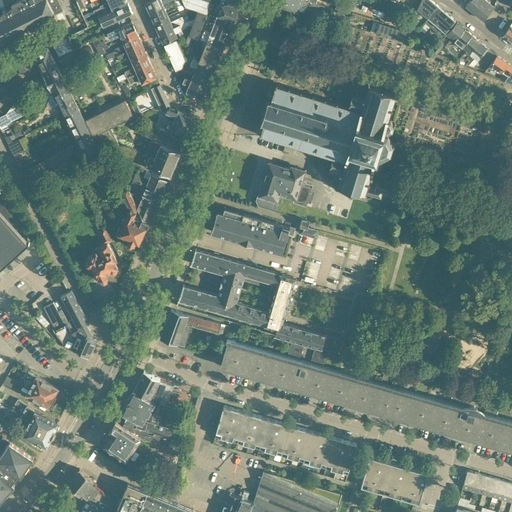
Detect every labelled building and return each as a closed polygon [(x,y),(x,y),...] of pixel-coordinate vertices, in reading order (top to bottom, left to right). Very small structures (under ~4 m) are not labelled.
[(3,13),(0,14),(0,41),(62,10),(57,0),(19,0),(18,1),(13,3),(12,4),(13,6),(10,9),(3,13)] [(76,0),(80,8),(84,6),(81,0),(76,0)] [(93,10),(83,14),(86,21),(90,19),(99,15),(127,1),(126,0),(108,0),(110,4),(107,4),(106,2),(100,5),(100,6),(93,10)] [(161,0),(151,0),(146,3),(150,12),(175,1),(174,0),(162,0),(161,1),(161,0)] [(155,23),(169,17),(169,15),(167,12),(178,6),(175,0),(175,1),(150,12),(155,23)] [(180,0),(176,0),(175,0),(178,6),(180,10),(184,9),(184,8),(180,0)] [(182,0),(186,7),(197,11),(195,17),(193,24),(189,34),(193,36),(199,38),(205,20),(209,10),(234,19),(237,10),(221,5),(222,0),(182,0)] [(222,0),(221,5),(237,10),(240,0),(222,0)] [(306,0),(282,0),(280,6),(300,12),(300,10),(304,11),(306,4),(310,6),(312,9),(323,12),(324,6),(316,3),(306,0)] [(348,0),(322,0),(337,5),(336,9),(349,13),(353,1),(348,0)] [(431,0),(421,0),(418,8),(429,17),(438,5),(431,0)] [(470,0),(466,5),(474,12),(484,0),(470,0)] [(494,6),(486,0),(484,0),(474,12),(483,19),(494,6)] [(133,13),(127,1),(99,15),(104,26),(133,13)] [(4,6),(1,8),(3,13),(10,9),(8,4),(5,6),(4,6)] [(363,5),(362,10),(371,13),(372,7),(363,5)] [(455,20),(438,5),(424,22),(442,36),(455,20)] [(209,10),(205,20),(230,30),(234,19),(209,10)] [(159,33),(185,21),(183,15),(171,21),(169,17),(155,23),(159,33)] [(190,19),(185,21),(159,33),(164,43),(178,36),(176,31),(187,26),(193,24),(195,17),(192,18),(190,19)] [(199,38),(208,41),(224,47),(230,30),(205,20),(199,38)] [(122,38),(123,39),(137,33),(137,31),(134,25),(132,21),(107,32),(110,38),(120,34),(122,38)] [(451,46),(466,29),(457,21),(451,29),(448,34),(452,38),(448,43),(445,47),(448,49),(451,46)] [(511,21),(503,34),(511,40),(511,21)] [(406,31),(398,28),(379,22),(376,33),(395,39),(402,41),(403,38),(406,31)] [(473,34),(466,29),(451,46),(458,52),(462,47),(473,34)] [(116,50),(106,54),(108,59),(112,57),(118,54),(142,43),(137,33),(123,39),(125,44),(115,48),(116,50)] [(463,55),(456,62),(461,64),(466,58),(481,41),(473,34),(462,47),(467,50),(463,55)] [(75,49),(68,36),(53,44),(59,57),(75,49)] [(95,47),(101,44),(100,42),(98,37),(92,40),(95,47)] [(164,45),(176,70),(182,67),(186,58),(182,49),(177,39),(164,45)] [(215,67),(224,47),(208,41),(199,61),(215,67)] [(466,58),(461,64),(465,66),(473,56),(478,60),(481,56),(488,62),(495,53),(481,41),(466,58)] [(147,53),(142,43),(118,54),(120,61),(131,56),(132,60),(147,53)] [(441,47),(437,44),(431,51),(435,54),(441,47)] [(198,54),(193,45),(189,48),(194,56),(198,54)] [(34,53),(43,71),(57,64),(48,46),(34,53)] [(88,47),(77,53),(81,61),(93,55),(88,47)] [(135,66),(125,70),(126,72),(128,76),(152,66),(147,55),(147,53),(132,60),(133,62),(135,66)] [(497,55),(490,65),(491,66),(498,72),(499,71),(501,72),(502,71),(503,72),(508,74),(504,81),(511,83),(511,65),(498,55),(497,55)] [(188,70),(194,73),(202,76),(203,75),(211,78),(215,67),(199,61),(193,58),(190,65),(188,70)] [(0,64),(0,99),(13,94),(0,64)] [(51,95),(68,86),(57,64),(43,71),(45,76),(45,77),(50,88),(44,91),(49,101),(51,95)] [(157,77),(152,66),(128,76),(130,82),(141,78),(143,83),(157,77)] [(5,73),(12,90),(21,87),(14,70),(5,73)] [(126,72),(117,76),(119,80),(121,79),(128,76),(126,72)] [(202,98),(211,78),(203,75),(202,76),(194,73),(191,79),(185,77),(183,82),(189,85),(186,92),(202,98)] [(394,145),(397,144),(397,142),(394,143),(388,133),(392,131),(393,132),(394,132),(393,130),(395,127),(395,126),(395,125),(393,125),(390,122),(390,119),(388,119),(391,108),(394,109),(395,107),(392,106),(395,96),(399,93),(398,92),(395,93),(372,86),(369,82),(367,83),(370,87),(366,99),(354,95),(352,92),(351,93),(352,96),(349,107),(338,104),(338,103),(337,102),(336,103),(325,100),(325,99),(324,99),(324,100),(314,97),(314,95),(313,95),(313,96),(301,93),(301,92),(300,92),(276,84),(275,86),(272,86),(267,88),(266,91),(269,96),(272,97),(271,98),(268,97),(266,103),(263,103),(260,111),(263,112),(261,119),(265,120),(264,121),(261,120),(256,123),(255,126),(258,130),(261,131),(260,134),(261,134),(261,135),(262,135),(262,134),(273,138),(273,139),(274,139),(275,138),(285,141),(285,142),(286,143),(286,142),(297,146),(298,147),(298,146),(309,149),(309,150),(310,150),(310,149),(322,153),(321,154),(322,154),(323,153),(333,156),(329,169),(326,170),(327,172),(330,170),(342,174),(339,184),(335,187),(335,189),(340,187),(363,194),(365,198),(367,197),(365,193),(366,189),(392,197),(397,181),(387,177),(388,173),(375,169),(381,167),(382,168),(383,167),(382,166),(383,163),(384,162),(384,160),(382,161),(380,157),(391,153),(393,155),(394,154),(392,152),(394,145)] [(160,84),(151,88),(153,91),(158,104),(161,102),(160,99),(166,97),(160,84)] [(358,84),(352,87),(354,92),(361,89),(358,84)] [(59,104),(65,115),(79,108),(68,86),(51,95),(49,101),(47,108),(48,110),(59,104)] [(185,135),(187,136),(193,122),(191,121),(193,118),(193,117),(192,116),(170,107),(166,97),(160,99),(161,102),(163,107),(168,109),(166,113),(171,115),(169,120),(167,121),(165,125),(166,127),(165,131),(168,132),(168,131),(174,133),(174,132),(177,133),(178,132),(179,132),(179,133),(180,135),(183,136),(185,135)] [(125,99),(84,119),(93,136),(112,126),(116,124),(122,124),(126,119),(133,115),(125,99)] [(0,121),(9,117),(11,121),(22,116),(15,102),(6,114),(0,116),(0,121)] [(78,142),(74,144),(82,161),(101,151),(93,136),(84,119),(79,108),(65,115),(78,142)] [(120,145),(112,126),(93,136),(101,151),(109,147),(111,152),(145,170),(147,165),(145,164),(149,155),(144,155),(143,154),(141,152),(139,151),(138,149),(136,148),(134,147),(132,146),(129,146),(127,145),(125,145),(123,145),(120,145)] [(12,134),(9,135),(12,141),(18,138),(25,135),(24,132),(22,129),(16,132),(12,134)] [(12,141),(8,144),(14,155),(24,150),(18,138),(12,141)] [(170,175),(181,150),(180,150),(156,140),(150,140),(146,150),(149,155),(145,164),(147,165),(170,175)] [(31,173),(25,176),(28,184),(30,187),(82,161),(74,144),(29,168),(31,173)] [(108,148),(101,152),(99,156),(105,158),(106,154),(110,152),(108,148)] [(319,155),(316,166),(326,169),(329,158),(319,155)] [(291,168),(269,161),(257,200),(260,204),(275,209),(280,192),(296,197),(295,201),(306,204),(307,200),(310,201),(313,191),(310,190),(312,185),(305,182),(305,181),(302,180),(305,170),(292,165),(291,168)] [(126,176),(134,179),(155,189),(154,191),(161,195),(168,180),(168,179),(153,173),(152,173),(147,171),(144,177),(128,171),(126,176)] [(158,202),(161,195),(154,191),(155,189),(134,179),(132,185),(145,190),(143,196),(144,196),(158,202)] [(0,266),(1,267),(30,242),(29,241),(1,189),(0,186),(0,266)] [(147,227),(149,222),(142,219),(138,210),(128,188),(120,192),(129,210),(126,217),(125,217),(124,218),(123,218),(121,223),(121,225),(121,226),(120,226),(118,231),(118,233),(118,234),(128,239),(127,242),(128,245),(129,246),(130,246),(135,245),(136,242),(139,243),(147,227)] [(144,196),(138,210),(142,219),(149,222),(158,202),(144,196)] [(223,212),(217,210),(211,231),(282,252),(283,251),(282,251),(288,233),(293,234),(295,228),(290,226),(244,213),(225,207),(223,212)] [(308,225),(309,222),(309,221),(302,219),(301,223),(300,225),(300,226),(298,232),(316,237),(317,233),(318,230),(308,227),(308,225)] [(103,239),(109,236),(105,228),(99,231),(103,238),(103,239)] [(99,277),(100,279),(105,282),(107,280),(108,275),(107,273),(111,271),(114,272),(116,271),(118,268),(117,267),(118,267),(115,260),(117,259),(108,243),(108,242),(102,245),(101,245),(94,249),(96,252),(87,257),(86,261),(88,265),(91,266),(92,267),(98,277),(99,277)] [(295,279),(294,277),(293,276),(290,276),(286,275),(218,255),(219,253),(214,252),(214,253),(196,248),(191,263),(224,272),(218,294),(184,284),(177,305),(178,305),(354,356),(361,332),(351,329),(346,346),(337,343),(338,338),(282,322),(294,280),(295,279)] [(53,302),(44,307),(56,331),(55,332),(63,343),(63,342),(64,341),(65,342),(64,344),(72,348),(89,357),(96,341),(97,338),(94,337),(87,324),(89,323),(71,290),(68,291),(61,295),(72,317),(67,320),(61,309),(57,311),(53,302)] [(219,332),(221,323),(188,314),(171,308),(161,337),(184,346),(191,327),(187,325),(188,323),(219,332)] [(511,327),(501,325),(498,336),(511,339),(511,327)] [(228,338),(222,359),(220,366),(511,449),(511,419),(484,411),(478,410),(478,409),(477,407),(474,406),(471,406),(468,407),(462,405),(392,385),(381,382),(228,338)] [(300,358),(303,347),(291,343),(288,354),(300,358)] [(323,364),(326,353),(314,350),(311,361),(323,364)] [(160,378),(144,370),(134,389),(159,403),(160,403),(165,405),(167,406),(173,386),(159,381),(160,378)] [(53,407),(58,397),(54,395),(58,387),(29,371),(26,378),(33,382),(27,393),(30,395),(34,397),(42,401),(42,402),(45,404),(45,403),(53,407)] [(7,376),(3,383),(14,389),(17,382),(7,376)] [(159,403),(134,389),(134,390),(133,389),(129,398),(128,397),(125,403),(126,404),(122,412),(127,415),(124,421),(124,422),(124,423),(164,435),(173,438),(175,428),(158,423),(158,422),(152,420),(154,415),(150,413),(152,410),(155,411),(159,403)] [(451,401),(462,405),(466,393),(454,390),(451,401)] [(497,414),(501,398),(502,398),(500,397),(500,398),(496,397),(496,396),(495,396),(494,396),(491,395),(489,394),(489,395),(484,411),(497,414)] [(198,396),(193,413),(197,414),(201,398),(198,396)] [(47,445),(59,421),(36,410),(18,399),(12,408),(31,420),(28,425),(25,433),(24,433),(24,434),(38,440),(37,442),(44,445),(44,444),(47,445)] [(213,443),(225,446),(227,438),(237,441),(246,411),(224,405),(213,443)] [(268,417),(246,411),(237,441),(259,447),(268,417)] [(268,417),(259,447),(282,454),(290,424),(268,417)] [(164,435),(124,423),(123,425),(116,420),(110,430),(114,432),(105,445),(135,465),(137,461),(140,463),(144,456),(143,454),(145,450),(136,444),(142,436),(150,441),(153,436),(160,441),(164,435)] [(312,430),(290,424),(282,454),(304,460),(312,430)] [(312,430),(304,460),(326,467),(334,437),(312,430)] [(19,475),(21,476),(34,457),(10,441),(6,439),(3,436),(0,440),(0,501),(0,502),(15,485),(15,484),(13,482),(19,475)] [(357,443),(334,437),(326,467),(336,469),(334,478),(346,481),(357,443)] [(384,492),(393,462),(370,456),(361,486),(384,492)] [(416,469),(393,462),(384,492),(408,499),(416,469)] [(67,484),(72,487),(73,488),(87,499),(98,506),(101,501),(108,505),(107,505),(108,505),(109,504),(108,504),(111,499),(103,492),(104,491),(95,484),(96,483),(93,481),(94,480),(80,468),(79,469),(76,473),(75,474),(73,476),(72,477),(73,477),(68,483),(67,484)] [(408,499),(414,501),(419,502),(428,472),(416,469),(408,499)] [(462,487),(472,490),(477,472),(467,469),(462,487)] [(336,511),(342,493),(263,470),(260,481),(257,489),(254,500),(248,499),(229,493),(222,510),(221,511),(199,511),(175,502),(170,500),(127,482),(127,484),(124,492),(123,493),(124,493),(123,496),(122,496),(121,497),(122,497),(117,507),(117,508),(123,511),(138,511),(139,511),(140,511),(336,511)] [(487,475),(477,472),(472,490),(482,493),(487,475)] [(497,478),(487,475),(482,493),(492,496),(497,478)] [(507,481),(497,478),(492,496),(502,499),(507,481)] [(502,499),(511,501),(511,482),(507,481),(502,499)] [(470,500),(459,497),(457,504),(461,505),(468,507),(469,503),(470,500)]
